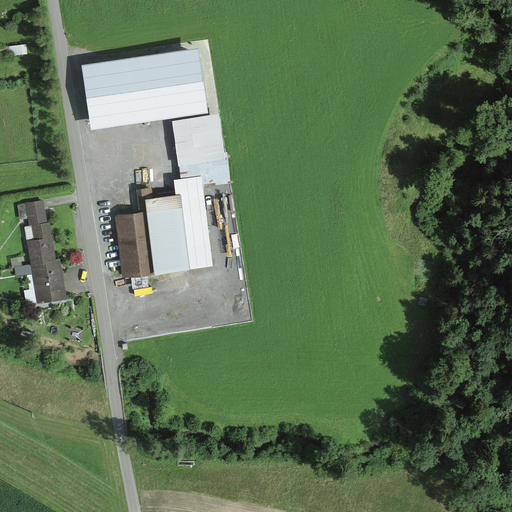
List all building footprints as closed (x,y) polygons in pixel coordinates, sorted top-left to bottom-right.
[(91,125),(207,108),(197,45),(82,63),(91,125)] [(10,46),(0,47),(0,57),(11,55),(10,46)] [(179,192),(189,267),(213,264),(202,183),(229,180),(221,112),(170,118),(177,175),(172,176),(175,193),(179,192)] [(117,212),(125,274),(189,267),(179,192),(175,193),(152,195),(150,186),(137,187),(140,209),(117,212)] [(38,304),(67,299),(61,259),(56,259),(50,222),(47,223),(47,221),(44,199),(26,202),(30,226),(32,225),(35,240),(27,241),(38,304)] [(167,317),(138,322),(139,329),(168,324),(167,317)]
